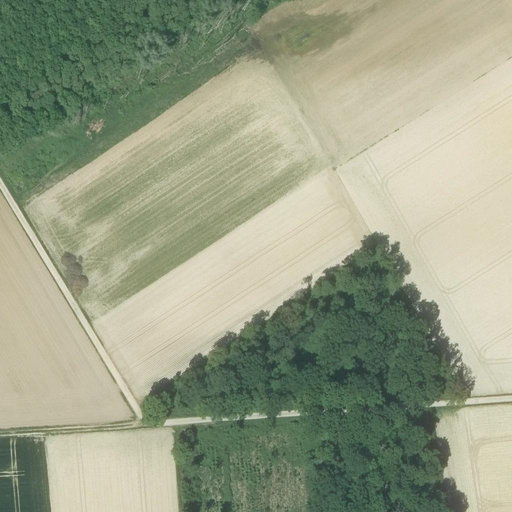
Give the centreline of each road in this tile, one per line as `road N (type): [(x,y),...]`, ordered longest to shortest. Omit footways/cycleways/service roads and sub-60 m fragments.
road 1 (track): [(511,401),(148,425),(0,183)]
road 2 (track): [(148,425),(0,435)]
